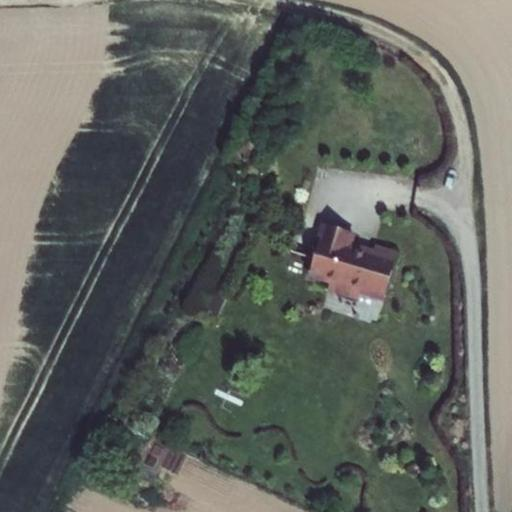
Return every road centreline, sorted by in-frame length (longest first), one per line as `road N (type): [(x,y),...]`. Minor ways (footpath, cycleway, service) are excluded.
road 1 (residential): [(482,511),(464,143)]
road 2 (track): [(464,143),(444,80),(400,39),(319,8),(262,0)]
